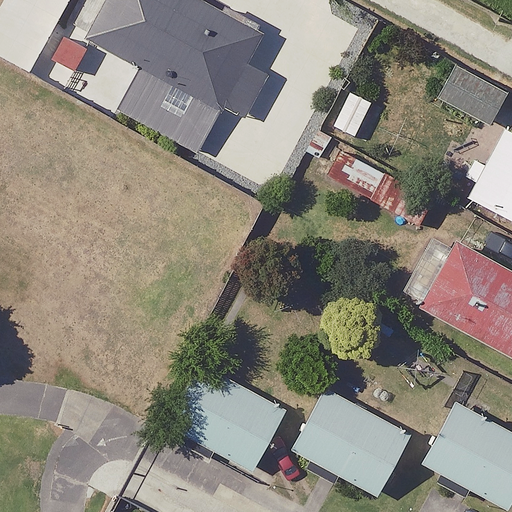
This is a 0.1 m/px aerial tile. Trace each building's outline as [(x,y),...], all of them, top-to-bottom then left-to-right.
[(264,28),(211,0),(107,0),(88,35),(142,64),(119,106),(199,149),(225,101),(247,113),(270,70),(248,58),(264,28)] [(507,93),(456,65),(440,95),(491,123),(507,93)] [(374,98),(350,87),(334,123),(358,134),(374,98)] [(511,129),(504,126),(470,194),(511,215),(511,129)] [(348,138),(330,165),(420,225),(438,198),(348,138)] [(511,266),(460,238),(424,302),(511,350),(511,266)] [(286,406),(198,361),(167,421),(255,466),(286,406)] [(409,431),(324,386),(292,445),(378,491),(409,431)] [(511,498),(511,428),(454,397),(422,458),(509,504),(511,498)]
